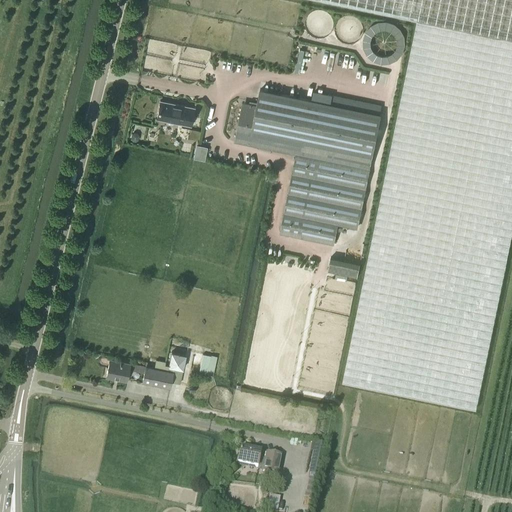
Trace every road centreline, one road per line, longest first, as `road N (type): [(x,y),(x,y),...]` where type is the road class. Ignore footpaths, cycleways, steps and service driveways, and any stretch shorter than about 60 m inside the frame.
road 1 (unknown): [(213,96),(230,142),(289,172),(267,231),(275,240),(310,255),(353,248),(363,233),(389,100),(341,86),(236,82)]
road 2 (tertiary): [(10,511),(24,389),(122,0)]
